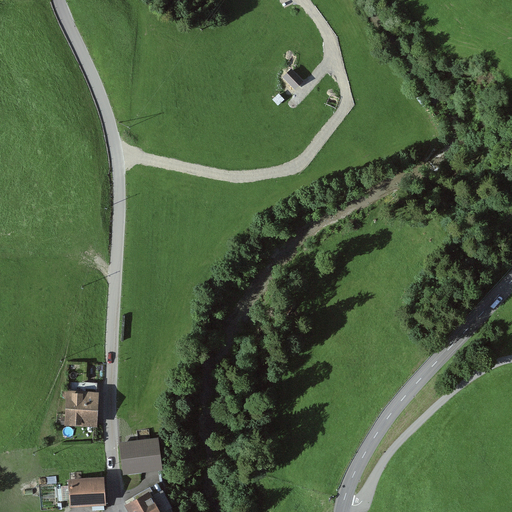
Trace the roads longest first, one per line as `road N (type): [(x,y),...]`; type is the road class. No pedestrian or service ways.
road 1 (unclassified): [(58,0),(99,90),(117,160),(108,431),(118,511)]
road 2 (tertiary): [(341,511),(351,478),(393,410),(511,280)]
road 3 (track): [(342,505),(363,503),(387,455),(434,408),(511,358)]
